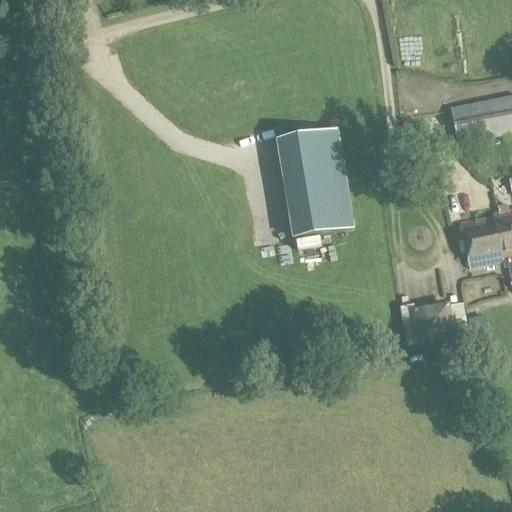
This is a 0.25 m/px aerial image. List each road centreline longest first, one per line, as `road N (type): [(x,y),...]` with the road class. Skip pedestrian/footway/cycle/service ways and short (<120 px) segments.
road 1 (track): [(0,52),(208,0)]
road 2 (track): [(373,0),(403,201)]
